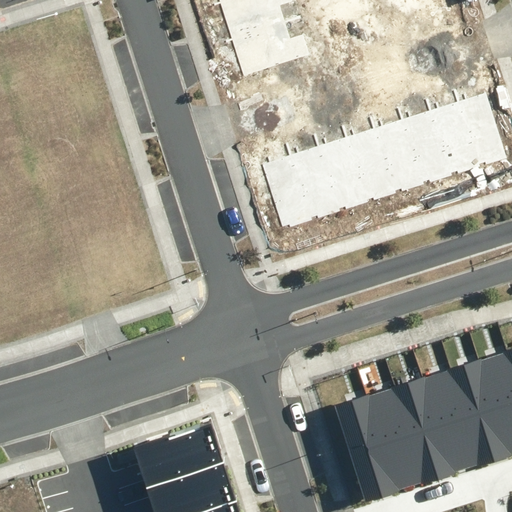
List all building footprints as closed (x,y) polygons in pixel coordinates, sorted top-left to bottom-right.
[(511,457),(511,366),(508,353),(479,361),(509,459),(511,457)] [(509,459),(479,361),(452,370),(482,467),(509,459)] [(482,467),(452,370),(424,378),(454,476),(482,467)] [(454,476),(424,378),(396,387),(426,484),(454,476)] [(426,484),(396,387),(367,396),(398,493),(426,484)] [(398,493),(367,396),(335,406),(365,503),(398,493)] [(212,416),(139,439),(151,477),(223,455),(212,416)] [(223,455),(151,477),(162,511),(172,511),(235,493),(223,455)] [(241,511),(235,493),(172,511),(241,511)]
